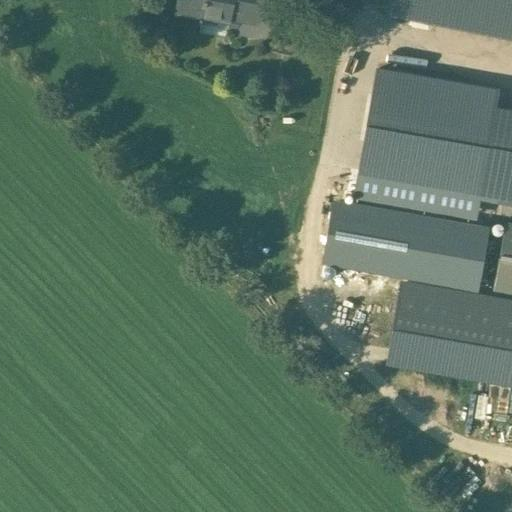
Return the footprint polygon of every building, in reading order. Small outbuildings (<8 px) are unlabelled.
[(178,0),(177,11),(228,20),(228,17),(258,22),(261,0),(178,0)] [(511,0),(392,0),(390,13),(509,37),(511,20),(511,0)] [(511,114),(491,111),(494,94),(381,75),(366,162),(484,182),(482,192),(511,197),(511,114)] [(511,223),(506,222),(494,288),(511,290),(511,223)] [(511,303),(452,294),(400,284),(387,363),(511,384),(511,303)]
